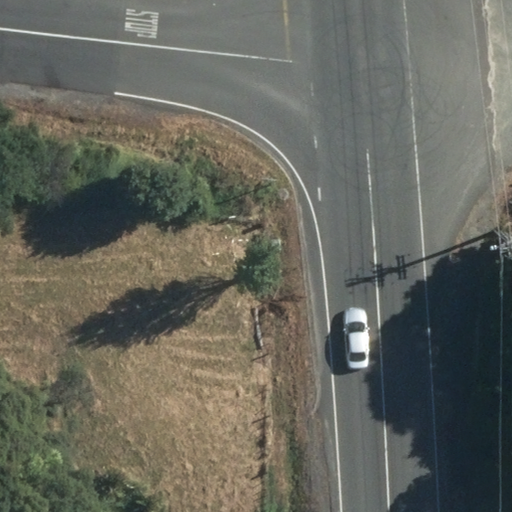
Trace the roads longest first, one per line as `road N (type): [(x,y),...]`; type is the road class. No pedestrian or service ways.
road 1 (tertiary): [(361,67),(391,511)]
road 2 (residential): [(361,67),(0,28)]
road 3 (unclassified): [(511,82),(361,67)]
